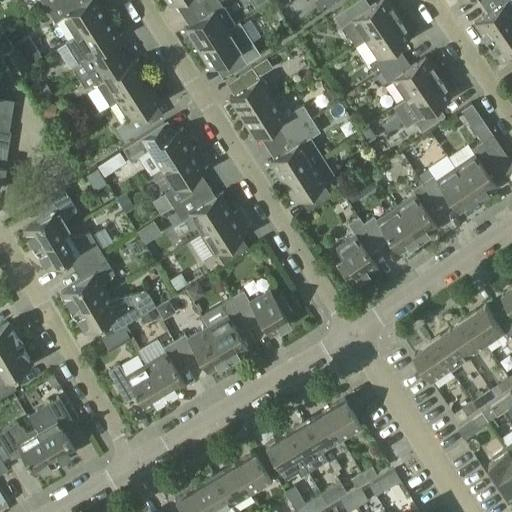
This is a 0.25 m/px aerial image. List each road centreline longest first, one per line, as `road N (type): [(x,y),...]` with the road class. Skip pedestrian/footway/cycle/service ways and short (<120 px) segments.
road 1 (residential): [(355,335),(139,0)]
road 2 (residential): [(136,463),(0,238)]
road 3 (residential): [(136,463),(355,335)]
road 4 (residential): [(465,511),(355,335)]
road 5 (residential): [(355,335),(511,227)]
road 6 (residential): [(511,118),(430,0)]
